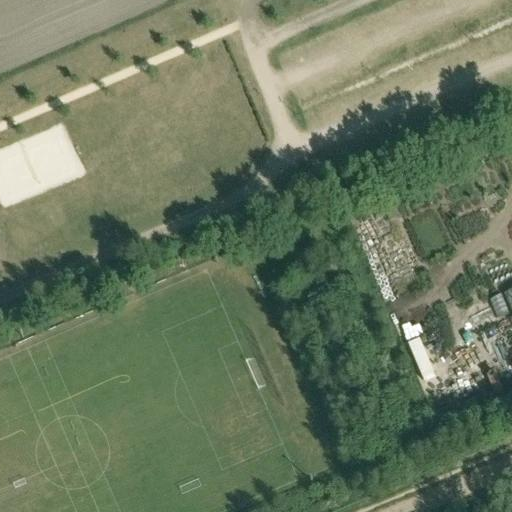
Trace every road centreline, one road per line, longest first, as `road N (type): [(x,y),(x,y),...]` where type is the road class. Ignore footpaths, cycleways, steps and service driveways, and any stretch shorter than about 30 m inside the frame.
road 1 (track): [(0,305),(220,212),(281,177),(294,144),(245,42),(242,9),(250,0)]
road 2 (track): [(0,128),(243,25)]
road 3 (track): [(395,511),(511,463)]
